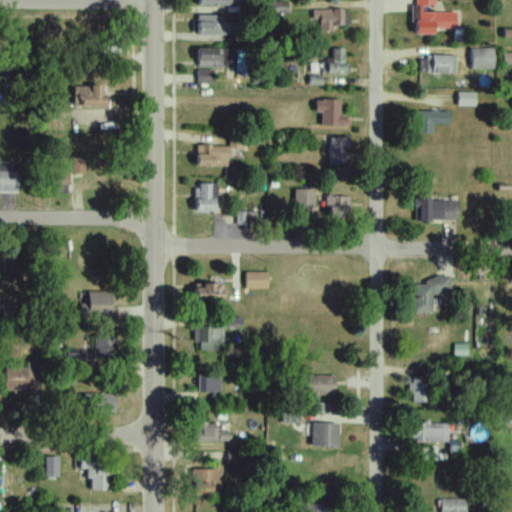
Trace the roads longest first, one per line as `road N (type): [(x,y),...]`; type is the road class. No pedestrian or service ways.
road 1 (residential): [(377,511),(378,0)]
road 2 (tertiary): [(154,511),(153,0)]
road 3 (residential): [(153,249),(511,248)]
road 4 (residential): [(0,437),(154,436)]
road 5 (residential): [(154,220),(0,219)]
road 6 (residential): [(0,1),(154,1)]
